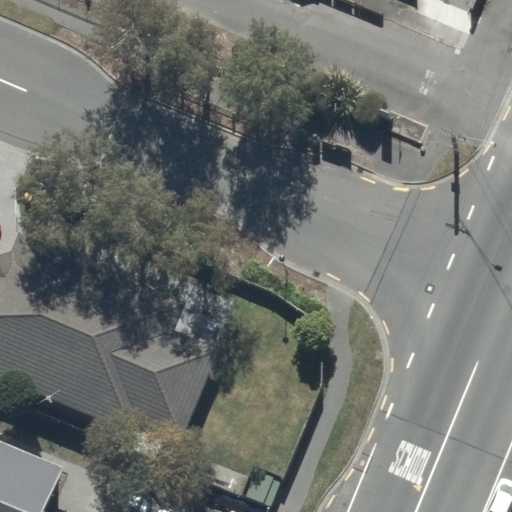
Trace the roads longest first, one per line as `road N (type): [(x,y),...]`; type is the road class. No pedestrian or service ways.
road 1 (residential): [(0,79),(505,294)]
road 2 (tertiary): [(505,294),(415,511)]
